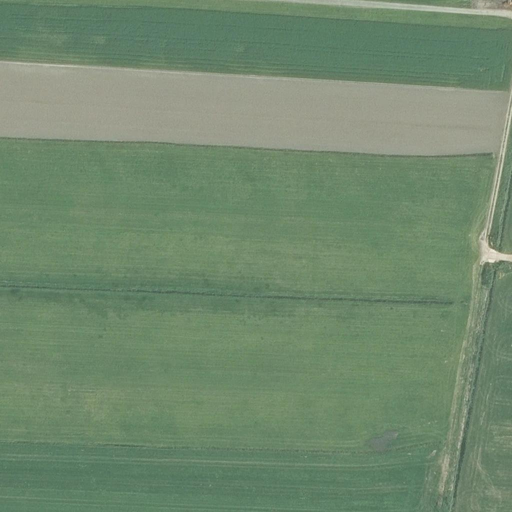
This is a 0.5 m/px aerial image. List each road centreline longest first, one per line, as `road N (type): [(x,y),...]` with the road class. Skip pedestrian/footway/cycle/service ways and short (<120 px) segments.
road 1 (track): [(436,511),(483,254)]
road 2 (track): [(511,13),(306,0)]
road 3 (track): [(483,254),(511,104)]
